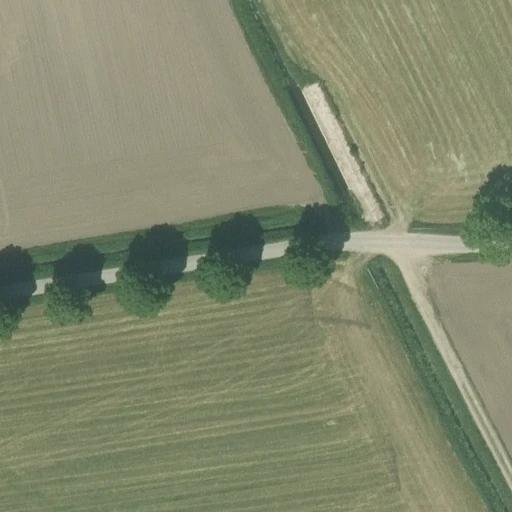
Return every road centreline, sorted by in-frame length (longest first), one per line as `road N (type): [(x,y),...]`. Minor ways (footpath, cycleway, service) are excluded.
road 1 (unclassified): [(511,242),(268,253),(0,293)]
road 2 (track): [(511,485),(392,245)]
